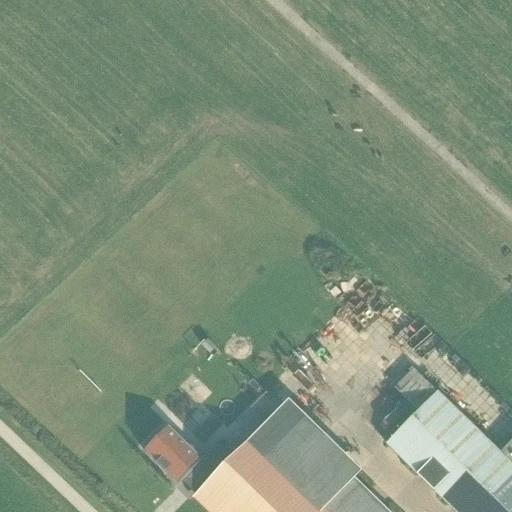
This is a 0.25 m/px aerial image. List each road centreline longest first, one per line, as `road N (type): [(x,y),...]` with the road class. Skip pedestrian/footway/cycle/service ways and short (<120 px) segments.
road 1 (track): [(511,223),(269,0)]
road 2 (unclassified): [(87,511),(0,427)]
